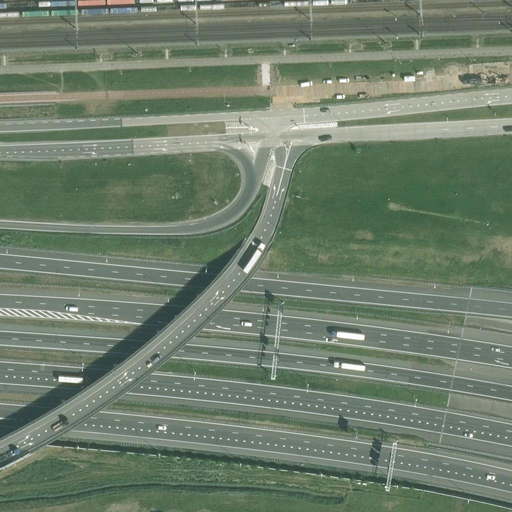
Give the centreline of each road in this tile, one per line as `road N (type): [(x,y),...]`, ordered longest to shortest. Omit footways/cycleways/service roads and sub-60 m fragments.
road 1 (motorway): [(0,371),(290,400),(511,436)]
road 2 (motorway): [(511,393),(227,351),(0,334)]
road 3 (motorway): [(511,356),(354,332),(0,300)]
road 4 (motorway): [(511,310),(0,261)]
road 5 (motorway): [(22,413),(238,433),(511,479)]
road 6 (secondary): [(0,453),(133,369),(217,295),(253,251),(284,169)]
road 7 (secondary): [(255,180),(241,208),(212,225),(0,223)]
road 8 (tertiary): [(273,118),(0,127)]
road 9 (secondary): [(511,96),(273,118)]
road 10 (tertiary): [(0,150),(212,143)]
road 11 (secondary): [(321,136),(511,128)]
